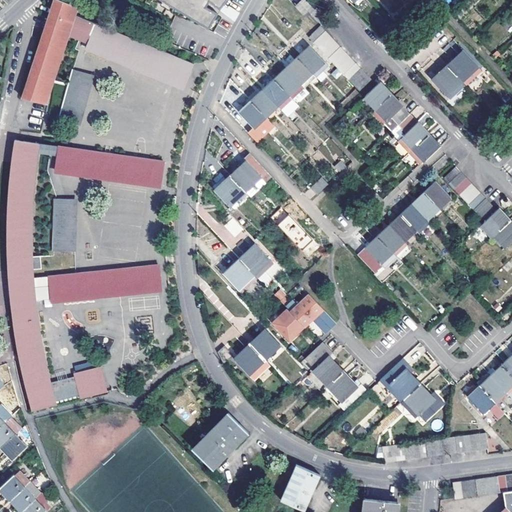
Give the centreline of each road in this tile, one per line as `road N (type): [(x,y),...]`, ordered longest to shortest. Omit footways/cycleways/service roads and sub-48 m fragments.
road 1 (residential): [(207,97),(191,151),(184,242),(196,327),(216,371),(263,426),(302,453),(349,468),(431,472)]
road 2 (residential): [(458,134),(343,238),(207,97)]
road 3 (residential): [(511,325),(461,368),(420,332),(381,364),(344,333)]
road 4 (residential): [(458,134),(332,0)]
road 5 (residential): [(3,138),(28,26),(21,6)]
